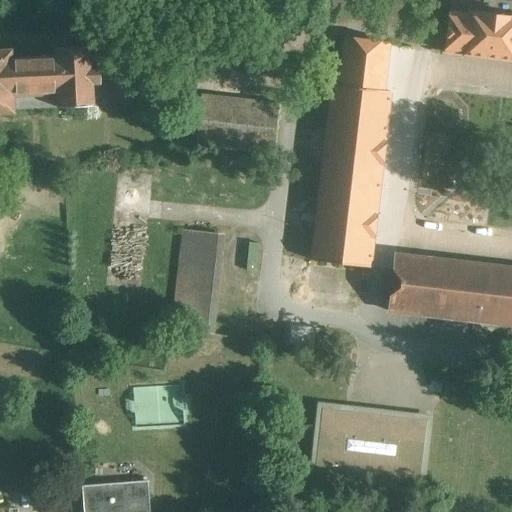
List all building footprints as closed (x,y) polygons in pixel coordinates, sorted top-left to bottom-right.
[(511,20),(468,15),(468,18),(450,16),(446,54),(511,61),(511,24),(510,24),(511,20)] [(389,42),(347,37),(341,85),(331,84),(313,261),(370,267),(388,91),(384,90),(389,42)] [(90,52),(55,53),(55,57),(11,59),(11,55),(0,55),(0,115),(19,114),(19,109),(93,105),(92,86),(100,85),(99,69),(91,70),(90,52)] [(277,106),(201,98),(196,146),(272,154),(277,106)] [(217,235),(186,232),(176,327),(208,330),(217,235)] [(511,268),(397,257),(391,312),(511,324),(511,268)] [(427,420),(321,408),(313,475),(419,487),(427,420)] [(149,511),(147,481),(81,486),(83,511),(149,511)]
